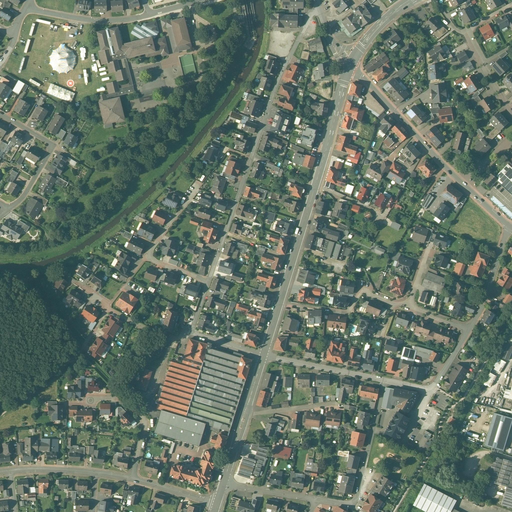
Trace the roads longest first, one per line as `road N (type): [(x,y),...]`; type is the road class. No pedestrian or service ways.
road 1 (residential): [(207,283),(277,81),(319,8)]
road 2 (secondary): [(315,185),(263,354)]
road 3 (residential): [(316,500),(354,502),(384,380)]
road 4 (residential): [(350,66),(462,183)]
road 5 (residential): [(207,283),(148,254),(197,187)]
road 6 (residential): [(511,111),(466,30),(511,5)]
road 7 (residential): [(0,114),(50,144),(19,201),(0,203)]
road 8 (residential): [(148,15),(98,21),(25,8)]
road 9 (secondary): [(350,66),(315,185)]
road 10 (residential): [(263,354),(384,380)]
road 11 (residential): [(132,478),(144,422),(123,398),(90,399)]
road 12 (residential): [(384,380),(428,389),(470,326)]
